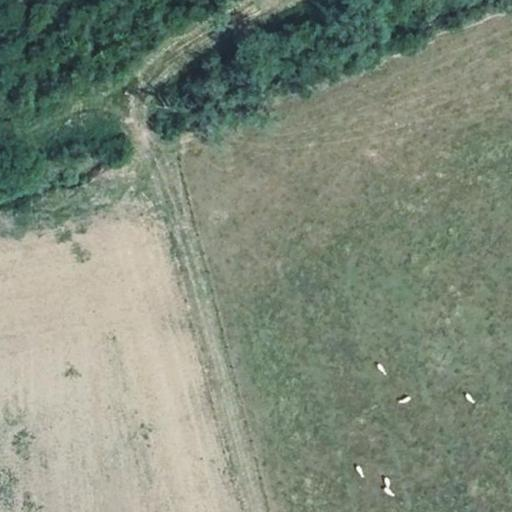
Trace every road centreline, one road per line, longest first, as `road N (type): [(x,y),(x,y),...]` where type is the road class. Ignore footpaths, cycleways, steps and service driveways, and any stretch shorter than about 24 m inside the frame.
road 1 (track): [(248,511),(138,99)]
road 2 (track): [(300,0),(232,25),(138,99)]
road 3 (track): [(138,99),(97,132),(0,149)]
